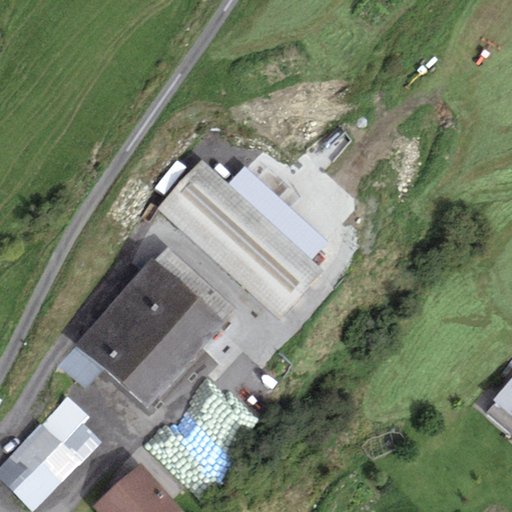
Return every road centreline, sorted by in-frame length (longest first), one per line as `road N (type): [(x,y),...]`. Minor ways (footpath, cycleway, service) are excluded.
road 1 (track): [(57,511),(262,325),(151,230),(0,436)]
road 2 (track): [(0,372),(60,252),(146,119)]
road 3 (track): [(230,0),(146,119)]
